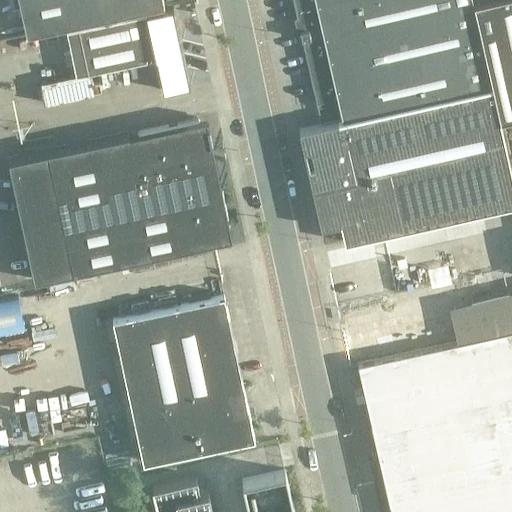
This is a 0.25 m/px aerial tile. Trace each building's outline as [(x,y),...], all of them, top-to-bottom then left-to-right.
[(19,0),(27,30),(64,24),(121,14),(163,5),(162,0),(19,0)] [(314,0),(292,0),(315,103),(336,98),(314,0)] [(314,0),(336,98),(341,119),(491,86),(473,3),(472,0),(314,0)] [(511,0),(485,0),(473,3),(500,119),(511,116),(511,0)] [(173,6),(145,12),(155,57),(163,90),(190,84),(183,51),(173,6)] [(145,12),(65,29),(75,74),(87,72),(155,57),(145,12)] [(92,91),(87,72),(75,74),(40,82),(45,102),(92,91)] [(341,119),(298,129),(321,226),(339,222),(344,241),(511,203),(511,176),(491,86),(341,119)] [(205,117),(47,150),(72,270),(230,235),(218,179),(223,163),(213,153),(205,117)] [(47,150),(7,159),(33,279),(72,270),(47,150)] [(223,293),(111,317),(142,461),(254,437),(223,293)] [(18,297),(0,300),(0,332),(24,327),(18,297)] [(511,511),(511,328),(357,363),(391,511),(511,511)] [(292,511),(284,470),(239,480),(246,511),(292,511)] [(194,476),(152,485),(158,511),(211,511),(206,488),(198,489),(194,476)]
